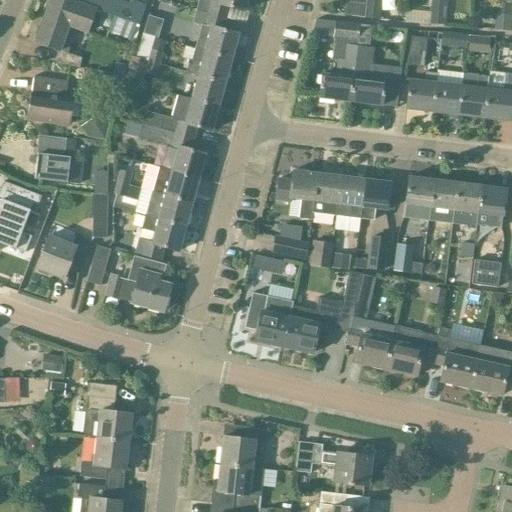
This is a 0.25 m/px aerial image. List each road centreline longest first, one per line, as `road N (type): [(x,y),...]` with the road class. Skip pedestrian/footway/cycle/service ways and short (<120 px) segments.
road 1 (residential): [(474,430),(182,365)]
road 2 (residential): [(511,160),(247,127)]
road 3 (residential): [(182,365),(247,127)]
road 4 (residential): [(182,365),(0,305)]
road 5 (residential): [(165,511),(182,365)]
road 6 (residential): [(247,127),(282,0)]
